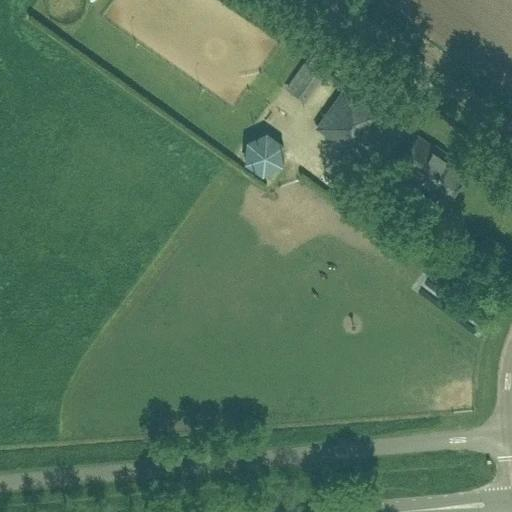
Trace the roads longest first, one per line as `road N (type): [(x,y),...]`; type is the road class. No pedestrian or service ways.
road 1 (unclassified): [(0,482),(509,437)]
road 2 (unclassified): [(511,131),(326,0)]
